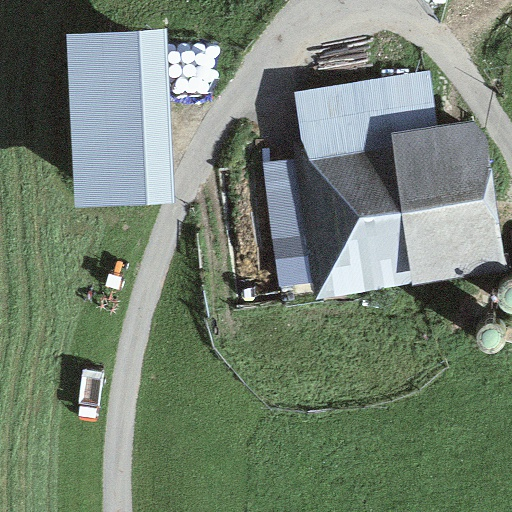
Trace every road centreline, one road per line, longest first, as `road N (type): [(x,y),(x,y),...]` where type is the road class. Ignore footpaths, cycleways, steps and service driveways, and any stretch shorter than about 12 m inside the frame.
road 1 (track): [(318,0),(292,18),(240,86),(198,150),(167,226),(124,389),(115,511)]
road 2 (track): [(511,153),(437,43),(391,0)]
